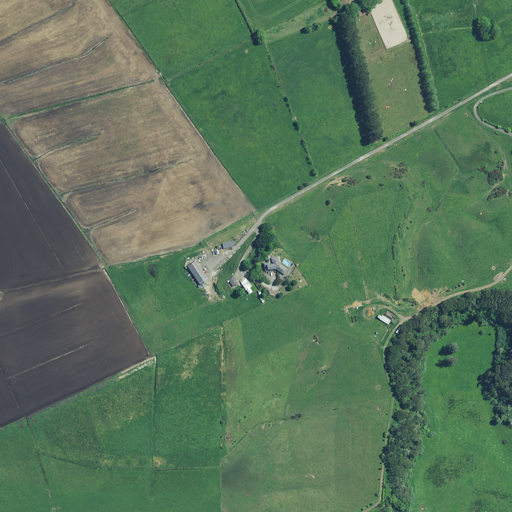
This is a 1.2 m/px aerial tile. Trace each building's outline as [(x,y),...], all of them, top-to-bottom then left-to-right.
[(369,12),(366,5),(356,10),(360,16),(369,12)] [(288,268),(281,263),(279,263),(279,261),(280,261),(279,256),(270,258),(271,262),(272,262),(272,264),(269,265),(269,262),(263,263),(265,271),(275,269),(284,275),(288,268)] [(238,284),(234,277),(229,280),(233,287),(238,284)] [(252,286),(246,278),(243,280),(242,279),(240,281),(249,294),(252,292),(250,288),(252,286)] [(381,316),(379,315),(377,318),(388,325),(390,321),(382,315),(381,316)]
